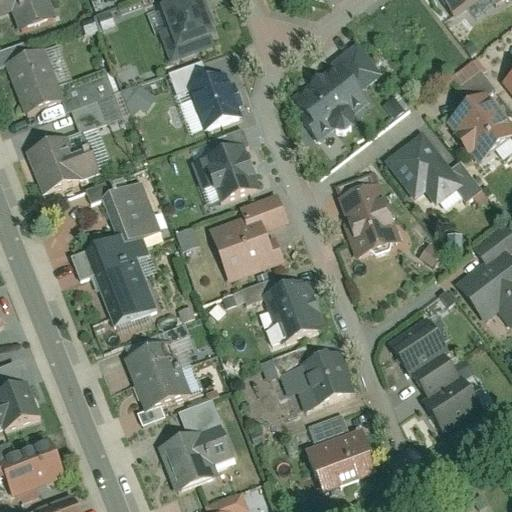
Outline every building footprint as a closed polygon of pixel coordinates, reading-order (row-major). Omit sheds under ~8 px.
[(0,0),(0,22),(12,18),(20,38),(58,23),(49,0),(0,0)] [(166,0),(170,9),(162,12),(169,32),(159,35),(172,70),(206,57),(203,47),(223,39),(208,0),(166,0)] [(479,0),(437,0),(453,20),(479,0)] [(47,54),(5,69),(25,121),(66,105),(47,54)] [(342,69),(295,105),(327,146),(374,111),(342,69)] [(228,79),(188,94),(205,140),(245,125),(228,79)] [(511,84),(503,91),(511,102),(511,84)] [(131,121),(154,117),(149,91),(127,95),(131,121)] [(511,127),(489,98),(448,129),(482,174),(511,150),(511,127)] [(245,136),(192,154),(196,166),(250,148),(245,136)] [(424,139),(385,169),(415,209),(426,201),(436,213),(464,192),(424,139)] [(29,160),(45,203),(84,188),(82,182),(100,175),(91,153),(73,159),(68,145),(29,160)] [(248,149),(205,165),(222,212),(266,196),(248,149)] [(145,188),(102,204),(111,227),(118,246),(126,243),(129,251),(163,238),(145,188)] [(382,190),(339,206),(348,229),(344,231),(358,268),(405,250),(382,190)] [(211,237),(231,291),(288,270),(283,257),(275,259),(268,241),(292,232),(280,200),(241,215),(244,224),(238,227),(211,237)] [(178,238),(185,257),(201,251),(195,232),(178,238)] [(95,283),(114,332),(153,317),(129,251),(126,243),(118,246),(74,263),(83,288),(95,283)] [(511,264),(505,255),(454,292),(481,328),(496,317),(511,337),(511,336),(511,264)] [(309,285),(264,302),(283,353),(328,336),(309,285)] [(189,308),(180,312),(185,327),(194,324),(189,308)] [(432,323),(389,351),(410,384),(453,356),(432,323)] [(158,342),(129,354),(132,362),(161,350),(158,342)] [(128,365),(148,419),(191,403),(170,349),(128,365)] [(340,357),(299,372),(315,416),(356,401),(340,357)] [(0,375),(0,379),(8,397),(27,389),(18,368),(0,375)] [(465,382),(422,410),(444,443),(487,414),(465,382)] [(41,424),(28,391),(0,401),(0,433),(3,432),(5,437),(41,424)] [(315,450),(350,440),(345,421),(310,430),(315,450)] [(161,454),(178,499),(220,483),(214,469),(237,460),(225,429),(161,454)] [(364,436),(306,457),(322,499),(379,478),(364,436)] [(22,462),(0,470),(0,502),(3,510),(69,485),(53,445),(20,458),(22,462)] [(80,511),(77,503),(54,511),(80,511)]
